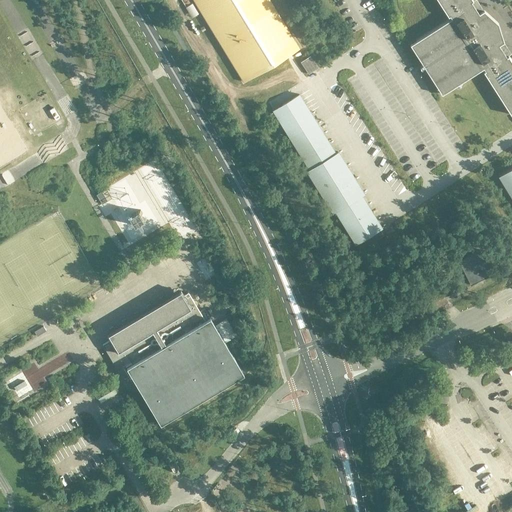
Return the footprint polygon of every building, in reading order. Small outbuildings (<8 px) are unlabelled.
[(269,0),(194,0),(244,82),(299,48),(269,0)] [(473,1),(472,0),(437,0),(448,17),(450,16),(451,18),(416,41),(448,91),(483,68),(485,71),(483,72),(511,115),(511,114),(511,61),(508,56),(507,57),(499,45),(504,42),(498,23),(484,10),(479,13),(472,2),(473,1)] [(301,61),(308,74),(318,68),(310,55),(301,61)] [(335,211),(355,243),(356,244),(360,241),(363,247),(381,236),(378,231),(382,228),(361,195),(364,193),(338,152),(336,153),(299,94),(273,111),(309,170),(307,171),(333,213),(335,211)] [(511,168),(499,177),(511,198),(511,168)] [(101,192),(107,201),(112,198),(106,189),(101,192)] [(96,195),(101,205),(106,201),(101,192),(96,195)] [(471,285),(482,279),(488,277),(476,252),(459,261),(471,285)] [(244,374),(210,318),(205,321),(188,293),(159,310),(160,312),(153,316),(155,319),(144,325),(141,320),(114,336),(116,339),(113,341),(112,339),(103,345),(125,383),(133,379),(160,425),(244,374)] [(236,336),(226,319),(219,323),(230,340),(236,336)] [(34,332),(37,336),(46,331),(43,326),(34,332)] [(167,462),(173,472),(179,468),(173,459),(167,462)]
